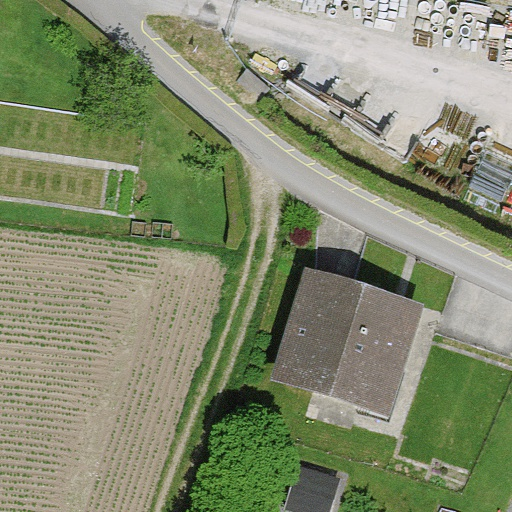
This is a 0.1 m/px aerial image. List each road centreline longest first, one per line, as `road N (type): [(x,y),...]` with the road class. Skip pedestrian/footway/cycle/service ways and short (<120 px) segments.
road 1 (residential): [(511,284),(272,156),(102,0)]
road 2 (track): [(272,156),(268,224),(189,511)]
